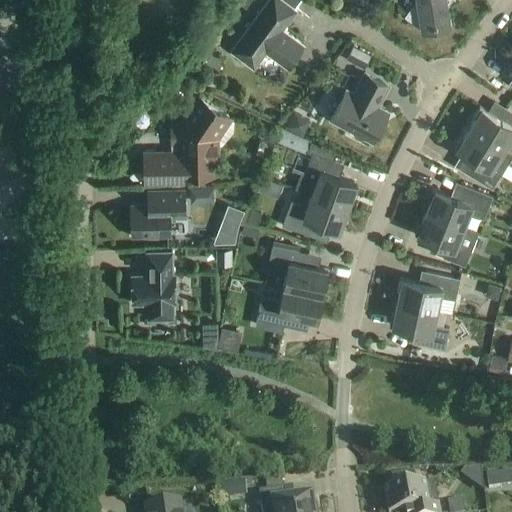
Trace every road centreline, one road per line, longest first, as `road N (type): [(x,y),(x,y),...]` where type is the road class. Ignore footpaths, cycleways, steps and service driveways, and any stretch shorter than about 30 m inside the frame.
road 1 (unclassified): [(90,511),(78,0)]
road 2 (residential): [(350,511),(341,416),(353,308),(389,193),(442,86)]
